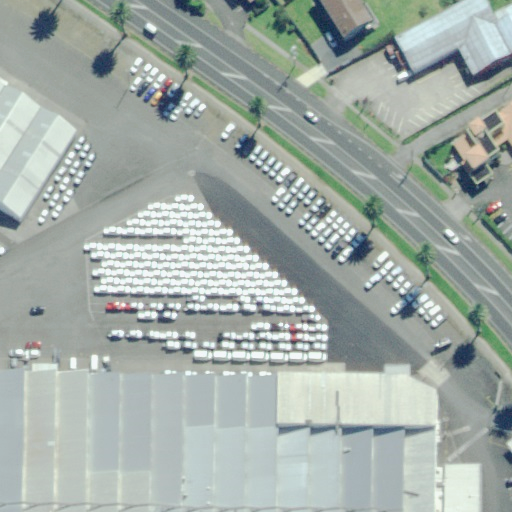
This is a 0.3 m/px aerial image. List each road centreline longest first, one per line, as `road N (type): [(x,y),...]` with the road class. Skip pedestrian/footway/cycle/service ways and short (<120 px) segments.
road 1 (primary): [(367,174),(130,0)]
road 2 (primary): [(511,310),(455,248),(367,174)]
road 3 (residential): [(367,174),(511,91)]
